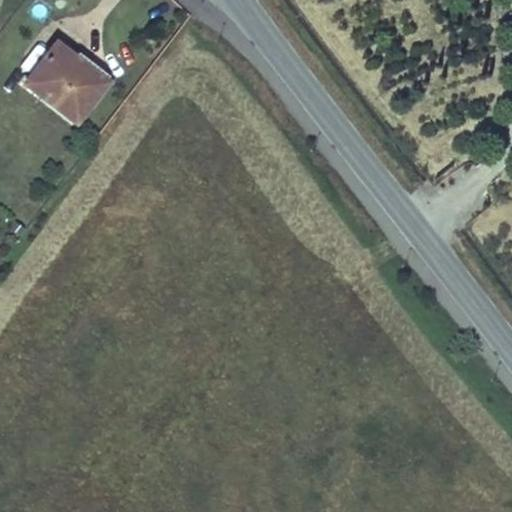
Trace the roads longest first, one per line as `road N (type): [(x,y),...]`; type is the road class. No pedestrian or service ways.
road 1 (secondary): [(240,0),(420,229)]
road 2 (secondary): [(420,229),(511,345)]
road 3 (unclassified): [(420,229),(511,151)]
